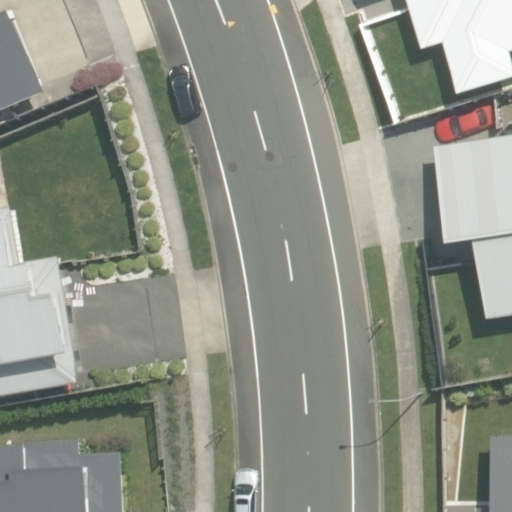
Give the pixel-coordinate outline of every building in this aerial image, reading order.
[(0,0),(0,111),(50,90),(17,8),(2,15),(0,10),(0,0)] [(511,78),(511,0),(412,0),(427,49),(449,42),(464,93),(511,78)] [(511,134),(440,145),(455,242),(481,238),(494,318),(511,315),(511,134)] [(0,396),(86,381),(64,256),(25,262),(17,205),(0,208),(0,396)] [(511,511),(511,434),(497,434),(498,511),(511,511)] [(0,511),(129,511),(125,450),(86,452),(84,436),(0,442),(0,511)]
